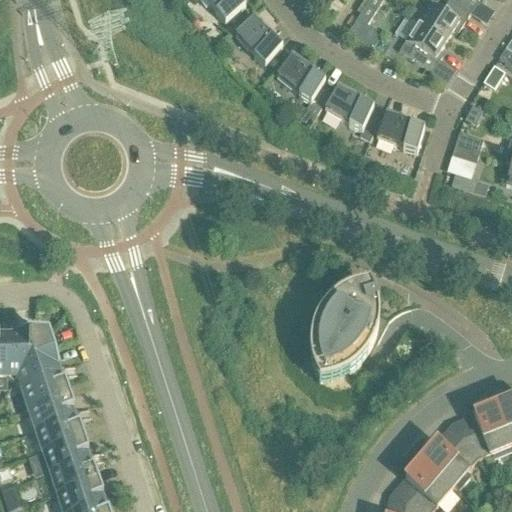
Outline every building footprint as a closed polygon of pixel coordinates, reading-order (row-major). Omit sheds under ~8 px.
[(225,29),(245,12),(234,0),(203,0),(215,17),(225,29)] [(312,0),(326,9),(332,0),(312,0)] [(378,0),(372,0),(358,23),(368,29),(384,3),(378,0)] [(441,0),(448,5),(469,19),(481,1),(479,0),(441,0)] [(430,8),(417,26),(447,45),(453,35),(457,37),(469,19),(448,5),(441,15),(430,8)] [(274,61),(282,52),(266,37),(267,36),(254,22),(235,40),(254,61),(253,61),(264,71),(267,68),(274,61)] [(417,26),(405,45),(399,55),(432,77),(444,59),(440,56),(447,45),(417,26)] [(511,57),(505,53),(498,63),(511,72),(511,57)] [(274,61),(267,68),(272,72),(278,65),(274,61)] [(310,108),(325,86),(306,74),(307,73),(292,62),(276,82),(298,100),(310,108)] [(494,71),(488,79),(483,87),(494,94),(504,78),(494,71)] [(348,130),(357,135),(361,137),(359,141),(369,146),(380,123),(370,118),(373,113),(353,103),(354,102),(338,93),(324,115),(348,130)] [(416,159),(424,133),(402,127),(403,126),(386,119),(376,144),(402,154),(402,155),(416,159)] [(459,137),(455,149),(479,157),(483,145),(459,137)] [(479,157),(455,149),(451,161),(475,169),(479,157)] [(453,180),(450,192),(461,195),(465,184),(453,180)] [(309,354),(309,358),(310,361),(310,364),(311,368),(313,372),(315,379),(316,382),(319,387),(326,386),(331,385),(336,383),(342,381),(347,378),(351,375),(356,372),(360,368),(363,364),(367,360),(370,355),(373,349),(375,344),(377,338),(378,332),(378,326),(378,319),(377,313),(376,307),(374,302),(374,300),(368,290),(362,291),(356,292),(351,293),(346,296),(340,298),(335,302),(331,305),(326,310),(323,314),(319,319),(316,324),(314,329),(313,332),(312,334),(311,337),(311,340),(310,343),(310,346),(309,349),(309,354)] [(15,342),(7,342),(7,384),(8,384),(14,388),(48,340),(15,340),(15,342)] [(48,340),(14,388),(20,393),(60,380),(58,372),(59,372),(48,340)] [(60,380),(20,393),(27,415),(69,401),(64,387),(63,388),(60,380)] [(69,401),(27,415),(35,437),(75,423),(72,415),(74,415),(69,401)] [(507,403),(494,408),(511,450),(511,449),(511,404),(508,406),(507,403)] [(476,435),(461,442),(477,464),(511,450),(494,408),(482,413),(484,416),(473,421),(478,432),(476,435)] [(75,423),(35,437),(42,458),(83,444),(79,430),(77,431),(75,423)] [(426,453),(418,463),(452,493),(455,490),(460,495),(472,481),(466,476),(477,464),(461,442),(450,455),(446,455),(437,447),(429,456),(426,453)] [(83,444),(42,458),(49,480),(89,466),(87,459),(88,458),(83,444)] [(404,508),(404,509),(411,511),(435,511),(452,493),(418,463),(409,473),(412,475),(405,484),(414,493),(414,496),(404,508)] [(89,466),(49,480),(57,501),(98,488),(93,474),(92,474),(89,466)] [(98,488),(57,501),(60,511),(96,511),(104,510),(101,502),(103,502),(98,488)]
